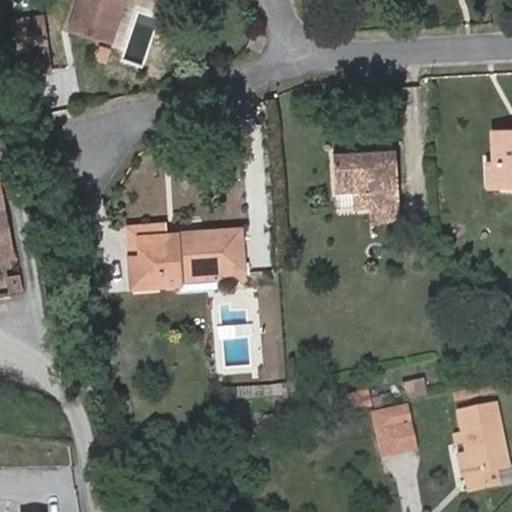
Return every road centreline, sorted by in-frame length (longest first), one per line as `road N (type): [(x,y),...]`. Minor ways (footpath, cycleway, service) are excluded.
road 1 (unclassified): [(305,57),(46,130)]
road 2 (unclassified): [(96,511),(81,414),(37,352),(0,347)]
road 3 (unclassified): [(511,46),(305,57)]
